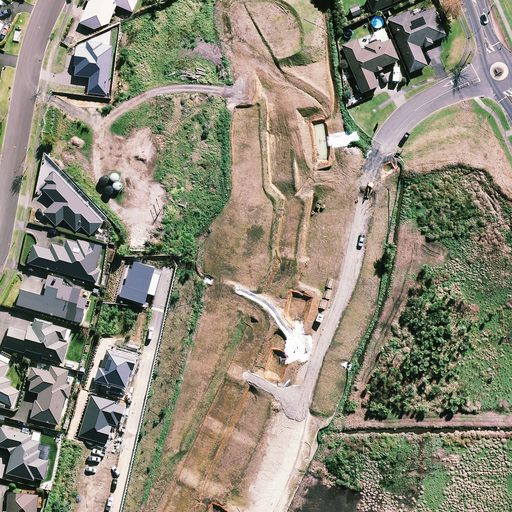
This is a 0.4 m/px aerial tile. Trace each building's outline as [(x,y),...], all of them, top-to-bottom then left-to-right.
[(90,0),(81,23),(87,37),(102,31),(118,2),(132,8),(135,0),(90,0)] [(368,0),(374,13),(405,0),(368,0)] [(447,36),(434,1),(388,18),(408,71),(428,64),(422,46),(447,36)] [(399,63),(384,28),(343,45),(363,90),(377,84),(375,73),(399,63)] [(149,140),(129,139),(125,200),(128,200),(128,207),(135,207),(135,206),(143,206),(144,187),(146,187),(147,169),(150,169),(151,156),(148,156),(149,140)] [(103,224),(55,172),(46,181),(50,185),(44,191),(56,204),(45,214),(57,227),(65,220),(76,233),(82,228),(90,237),(103,224)] [(148,229),(131,229),(130,249),(147,250),(148,229)] [(81,243),(68,239),(66,248),(53,244),(51,251),(34,246),(29,265),(98,284),(101,273),(96,272),(103,247),(81,241),(81,243)] [(176,269),(165,269),(164,285),(175,285),(176,269)] [(72,295),(74,289),(63,286),(64,281),(55,278),(50,277),(44,297),(21,291),(17,308),(81,326),(88,300),(72,295)] [(68,346),(63,344),(64,342),(67,343),(70,333),(35,322),(31,335),(10,328),(4,349),(24,355),(25,353),(43,358),(43,360),(62,366),(68,346)] [(0,402),(12,408),(18,395),(8,390),(11,383),(3,379),(11,362),(0,356),(0,402)] [(68,373),(51,368),(49,374),(34,370),(28,393),(38,395),(31,420),(58,427),(65,401),(68,402),(71,388),(65,386),(68,373)] [(31,437),(1,430),(0,433),(0,448),(13,452),(7,476),(34,483),(34,480),(44,482),(52,448),(30,443),(31,437)] [(36,511),(38,498),(8,495),(6,511),(36,511)]
